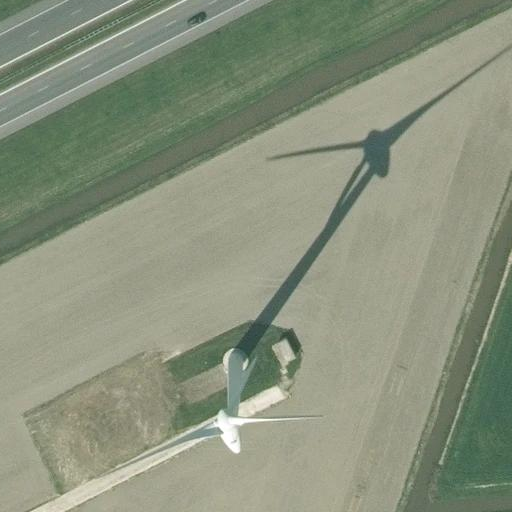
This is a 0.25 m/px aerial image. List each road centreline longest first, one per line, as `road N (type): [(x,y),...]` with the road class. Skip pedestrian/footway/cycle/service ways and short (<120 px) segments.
road 1 (track): [(274,396),(50,511)]
road 2 (motorway): [(0,104),(205,0)]
